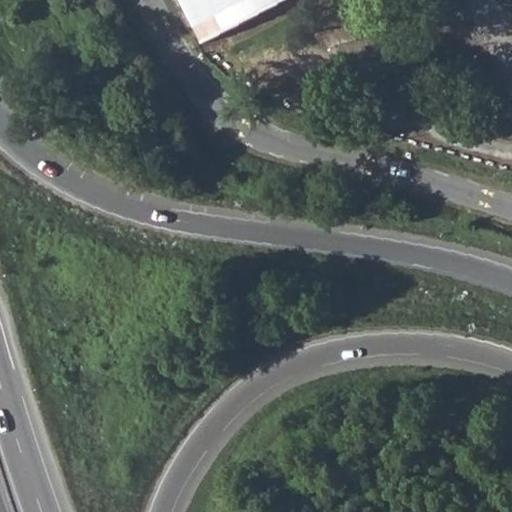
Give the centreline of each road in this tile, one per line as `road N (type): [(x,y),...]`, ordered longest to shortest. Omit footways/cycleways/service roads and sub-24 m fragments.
road 1 (motorway): [(511,279),(444,258),(145,210),(68,182),(0,128)]
road 2 (residential): [(147,0),(182,68),(225,113),(276,140),(511,205)]
road 3 (motorway): [(160,511),(199,437),(271,372),(330,349),(391,341),(511,359)]
road 4 (trunk): [(43,511),(0,379)]
